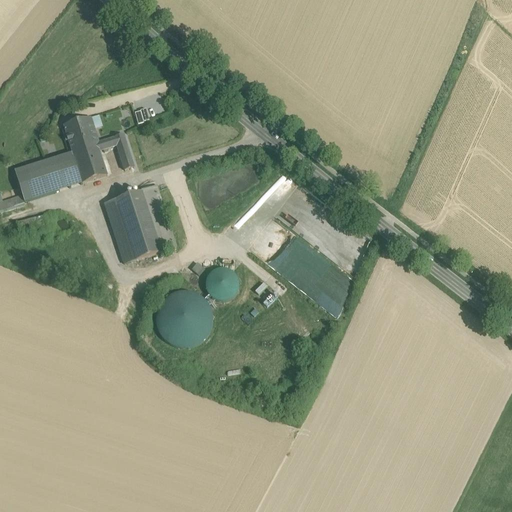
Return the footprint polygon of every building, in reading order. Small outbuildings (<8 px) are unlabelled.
[(133,112),(136,124),(150,120),(147,108),(133,112)] [(93,131),(95,130),(91,118),(64,127),(72,152),(73,153),(97,145),(97,144),(93,131)] [(99,143),(97,144),(97,145),(100,152),(104,151),(104,153),(108,152),(108,150),(117,147),(125,171),(134,168),(124,135),(99,143)] [(97,145),(73,153),(73,154),(83,184),(107,176),(100,152),(97,145)] [(22,196),(25,203),(83,184),(73,154),(15,172),(22,196)] [(142,193),(105,204),(125,265),(176,249),(156,187),(141,191),(142,193)] [(22,196),(13,199),(16,209),(25,206),(25,203),(22,196)] [(13,199),(0,203),(0,210),(1,214),(16,209),(13,199)] [(42,217),(19,224),(22,232),(32,229),(34,235),(46,232),(42,217)] [(197,265),(192,271),(199,276),(204,271),(197,265)] [(210,275),(207,281),(206,287),(207,293),(211,299),(216,302),(223,303),(229,302),(234,298),(238,293),(239,286),(238,280),(234,275),(228,271),(222,270),(216,272),(210,275)] [(255,293),(259,297),(267,288),(264,285),(255,293)] [(194,295),(183,293),(172,296),(163,302),(157,312),(156,323),(159,334),(165,343),(175,349),(186,350),(197,347),(206,341),(212,331),(213,320),(210,309),(204,300),(194,295)] [(263,305),(267,309),(278,299),(274,295),(263,305)]
